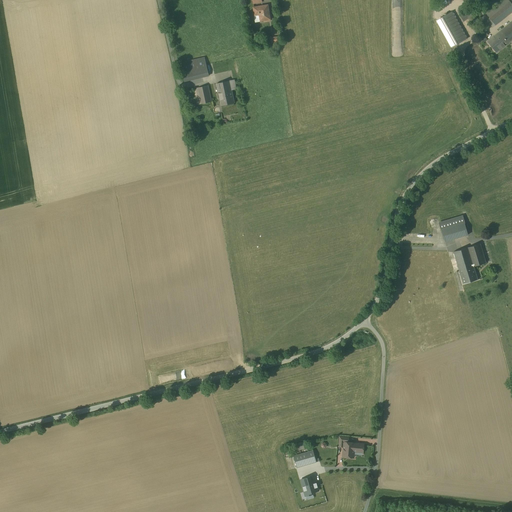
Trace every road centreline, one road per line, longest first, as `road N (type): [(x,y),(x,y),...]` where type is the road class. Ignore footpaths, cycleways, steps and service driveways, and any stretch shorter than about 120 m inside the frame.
road 1 (residential): [(364,321),(309,354),(0,432)]
road 2 (residential): [(511,121),(416,178),(396,213),(385,275),(364,321)]
road 3 (residential): [(365,511),(379,449),(383,349),(364,321)]
